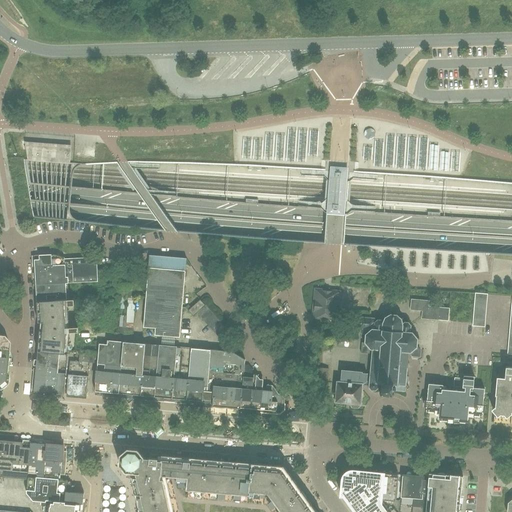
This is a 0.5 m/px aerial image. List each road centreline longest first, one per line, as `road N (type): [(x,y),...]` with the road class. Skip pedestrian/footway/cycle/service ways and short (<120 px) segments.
road 1 (primary): [(511,232),(0,190)]
road 2 (primary): [(0,202),(511,243)]
road 3 (unclassified): [(511,38),(47,51),(21,44)]
road 4 (residential): [(316,456),(309,403),(188,250),(118,250),(66,236),(17,250)]
road 5 (residential): [(316,456),(33,430),(15,416)]
road 6 (residential): [(484,455),(347,445),(316,456)]
